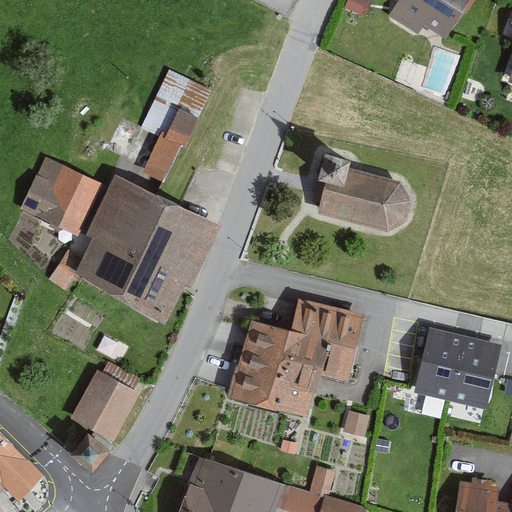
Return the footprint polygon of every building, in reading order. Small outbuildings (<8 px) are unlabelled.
[(467,0),(401,0),(391,16),(416,32),(422,22),(444,36),(467,0)] [(170,67),(143,125),(158,132),(142,169),(166,180),(209,85),(170,67)] [(325,182),(318,211),(387,230),(404,220),(409,200),(400,183),(349,170),(351,162),(325,155),(318,180),(325,182)] [(102,186),(47,161),(23,215),(78,239),(102,186)] [(219,224),(123,177),(76,273),(172,320),(219,224)] [(295,328),(252,318),(232,399),(310,417),(318,386),(321,372),(352,380),(367,315),(302,299),(295,328)] [(497,349),(430,333),(416,389),(483,406),(497,349)] [(143,392),(102,371),(77,417),(118,439),(143,392)] [(112,449),(93,433),(76,454),(95,470),(112,449)] [(0,439),(0,475),(10,486),(21,498),(41,480),(0,439)] [(270,511),(281,484),(206,459),(185,511),(270,511)] [(0,494),(10,486),(0,475),(0,494)] [(499,488),(461,483),(457,511),(511,511),(511,504),(497,502),(499,488)]
